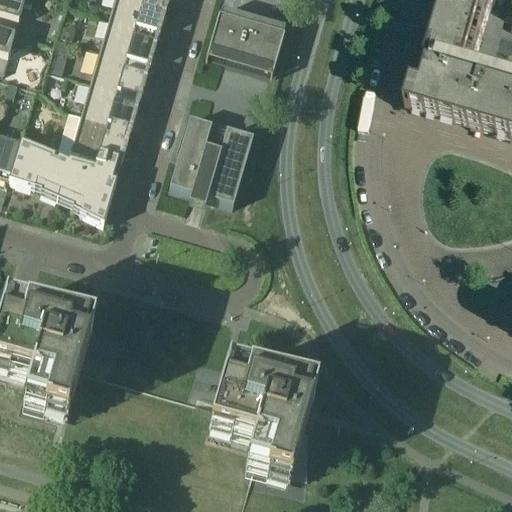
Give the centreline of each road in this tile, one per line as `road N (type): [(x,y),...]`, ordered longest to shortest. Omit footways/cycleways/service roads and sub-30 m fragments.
road 1 (tertiary): [(322,0),(285,156),(302,276),(378,392),(424,428),(511,470)]
road 2 (tertiary): [(511,413),(399,344),(344,260),(322,157),(331,88),(357,0)]
road 3 (residential): [(511,369),(446,331),(410,291),(379,221),(378,118),(411,0)]
road 4 (residential): [(116,268),(194,0)]
road 5 (residential): [(116,268),(0,235)]
